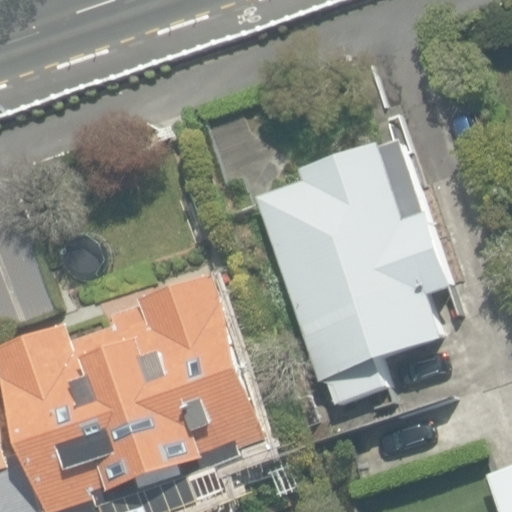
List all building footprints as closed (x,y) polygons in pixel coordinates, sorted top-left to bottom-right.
[(336,379),(344,406),(394,390),(387,368),(455,346),(441,300),(464,292),(439,214),(434,216),(426,189),(495,167),(471,92),(400,114),(409,142),(389,148),(388,145),(306,170),(311,184),(270,197),(329,382),(336,379)] [(0,237),(0,335),(68,313),(38,225),(0,237)] [(216,511),(237,505),(224,469),(255,458),(253,451),(283,441),(227,276),(150,302),(152,307),(122,318),(125,327),(83,341),(78,326),(78,325),(2,350),(56,511),(216,511)] [(511,511),(511,357),(336,418),(360,488),(486,445),(508,511),(511,511)] [(0,511),(48,511),(30,456),(12,462),(0,425),(0,511)]
